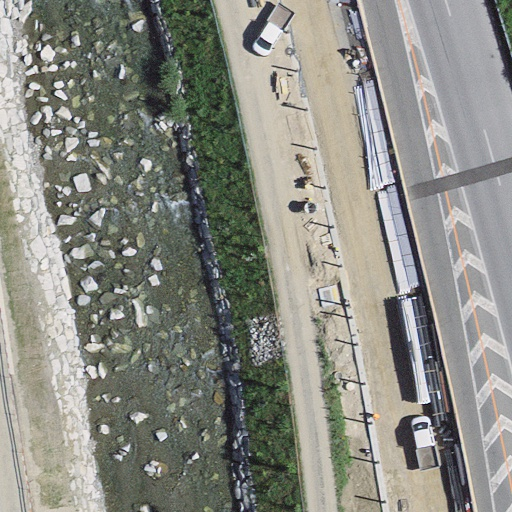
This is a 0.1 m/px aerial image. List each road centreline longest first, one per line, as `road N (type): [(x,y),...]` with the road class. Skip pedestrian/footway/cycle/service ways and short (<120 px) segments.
road 1 (motorway): [(358,0),(421,291),(457,511)]
road 2 (motorway): [(442,0),(511,235)]
